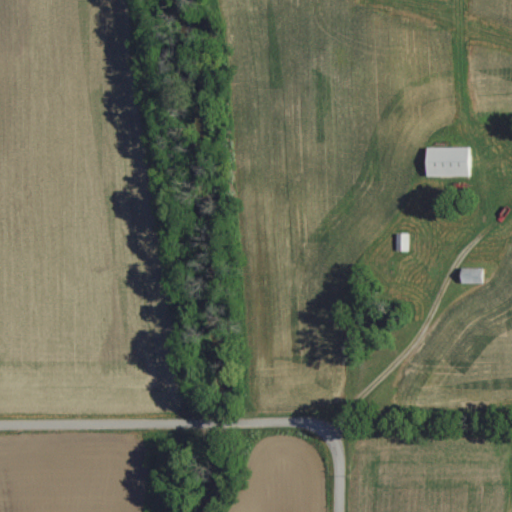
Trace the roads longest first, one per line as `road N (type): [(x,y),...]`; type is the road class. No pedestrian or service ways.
road 1 (track): [(325,429),(404,351),(453,264),(486,227)]
road 2 (residential): [(204,420),(0,422)]
